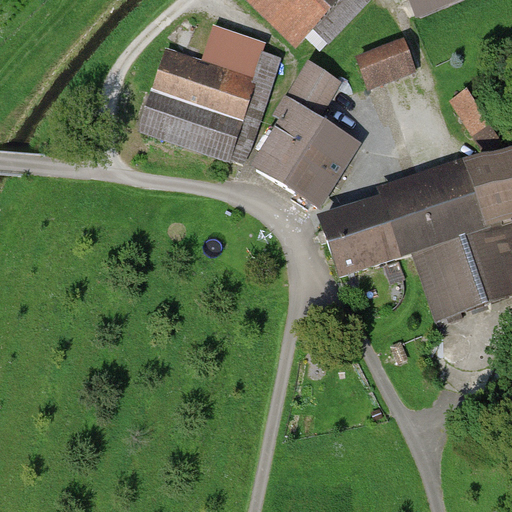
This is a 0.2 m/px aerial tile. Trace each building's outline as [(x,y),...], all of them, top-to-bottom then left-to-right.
[(368,2),(366,0),(250,0),(298,47),(316,28),(329,41),(368,2)] [(415,0),(424,19),(467,0),(415,0)] [(173,58),(146,133),(243,167),(281,62),(218,39),(207,70),(173,58)] [(361,62),(371,92),(416,75),(406,46),(361,62)] [(257,175),(322,215),(342,183),(362,150),(321,125),(341,92),(318,77),(257,175)] [(469,90),(450,104),(480,141),(498,126),(469,90)] [(511,161),(332,220),(350,277),(419,255),(441,322),(511,299),(511,225),(511,224),(511,161)] [(402,345),(391,349),(400,370),(411,365),(402,345)]
